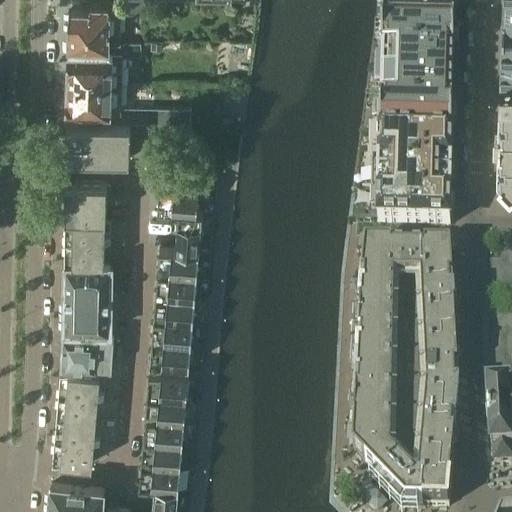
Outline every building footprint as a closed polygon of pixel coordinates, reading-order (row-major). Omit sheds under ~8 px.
[(145,12),(145,0),(144,0),(126,0),(126,12),(145,12)] [(455,25),(455,17),(455,3),(455,0),(385,0),(385,1),(385,15),(384,23),(455,25)] [(511,0),(504,0),(504,1),(503,1),(502,20),(504,20),(504,21),(511,20),(511,0)] [(69,47),(109,47),(109,42),(109,30),(121,30),(122,10),(110,10),(110,6),(90,6),(90,10),(70,9),(69,47)] [(511,20),(504,21),(504,23),(503,42),(511,42),(511,20)] [(383,31),(382,46),(382,54),(384,54),(383,63),(383,94),(382,103),(381,103),(381,112),(380,126),(380,134),(452,136),(452,128),(453,113),(453,105),(452,105),(453,56),(454,56),(454,48),(455,33),(455,25),(384,23),(383,23),(383,31)] [(69,51),(68,81),(122,83),(123,55),(141,56),(141,43),(109,42),(109,47),(109,52),(69,51)] [(511,64),(511,42),(503,42),(502,64),(511,64)] [(511,64),(502,64),(501,86),(511,86),(511,64)] [(121,122),(131,122),(137,122),(138,104),(122,101),(122,83),(68,81),(67,112),(121,113),(121,122)] [(511,86),(501,86),(500,130),(500,146),(499,160),(499,176),(501,178),(510,188),(511,189),(511,86)] [(67,121),(66,157),(130,158),(131,122),(67,121)] [(450,227),(450,219),(450,204),(451,197),(451,189),(451,175),(452,136),(380,134),(373,134),(371,194),(378,195),(378,202),(378,217),(378,225),(450,227)] [(66,180),(66,216),(106,217),(107,217),(107,181),(66,180)] [(158,207),(179,208),(198,209),(200,186),(160,183),(158,207)] [(179,208),(176,247),(200,249),(203,209),(198,209),(179,208)] [(65,261),(65,262),(105,262),(106,217),(66,216),(65,261)] [(161,245),(159,269),(198,272),(200,249),(176,247),(161,245)] [(451,250),(365,249),(362,279),(361,306),(357,378),(353,452),(405,507),(427,507),(427,508),(449,508),(451,488),(450,488),(453,450),(459,392),(459,390),(458,385),(459,385),(459,384),(458,384),(458,379),(459,379),(459,378),(458,378),(458,373),(459,373),(459,372),(458,372),(451,250)] [(105,262),(65,262),(64,328),(112,331),(113,262),(111,262),(105,262)] [(159,269),(157,291),(196,295),(198,272),(159,269)] [(157,291),(155,314),(194,317),(196,295),(157,291)] [(155,314),(153,337),(192,340),(194,317),(155,314)] [(62,363),(112,366),(115,335),(64,332),(62,363)] [(192,340),(153,337),(151,360),(190,363),(192,340)] [(61,367),(57,413),(97,417),(101,371),(61,367)] [(150,368),(148,391),(187,395),(189,371),(150,368)] [(509,386),(487,388),(489,413),(487,413),(487,415),(489,415),(489,424),(488,424),(488,425),(489,425),(491,451),(493,451),(494,465),(511,463),(511,386),(509,387),(509,386)] [(148,391),(146,414),(185,417),(187,395),(148,391)] [(97,417),(57,413),(53,459),(93,463),(97,417)] [(146,414),(144,437),(183,440),(185,417),(146,414)] [(144,437),(142,459),(181,463),(183,440),(144,437)] [(140,483),(156,484),(156,483),(179,485),(181,463),(142,459),(140,483)] [(49,511),(102,511),(105,486),(51,482),(49,511)] [(156,484),(153,511),(177,511),(179,485),(156,483),(156,484)]
